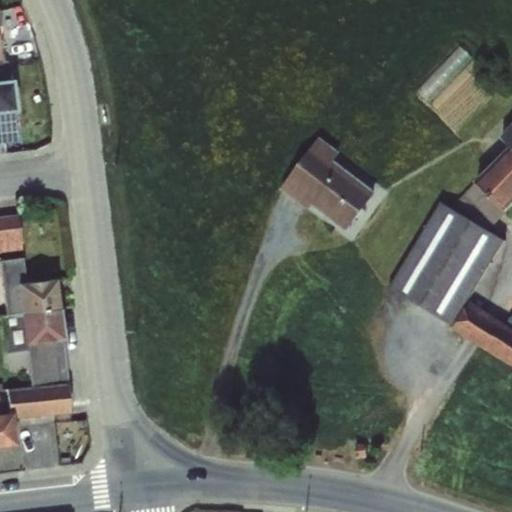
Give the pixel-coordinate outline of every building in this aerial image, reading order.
[(8,79),(0,80),(0,113),(16,111),(12,79),(8,79)] [(319,139),(284,185),(350,236),(386,189),(319,139)] [(511,143),(474,187),(507,215),(511,209),(511,143)] [(502,241),(440,201),(388,288),(450,322),(502,241)] [(0,258),(11,257),(10,251),(22,250),(17,215),(0,216),(0,258)] [(23,257),(11,257),(0,258),(0,259),(3,283),(7,315),(19,313),(19,311),(15,282),(25,280),(23,257)] [(56,277),(15,282),(19,311),(60,306),(56,277)] [(511,324),(473,300),(450,322),(483,343),(511,361),(511,324)] [(60,306),(19,311),(19,313),(23,345),(25,344),(62,340),(64,339),(60,306)] [(23,345),(19,313),(7,315),(0,315),(0,317),(4,353),(25,351),(25,344),(23,345)] [(62,340),(25,344),(25,351),(27,368),(29,386),(67,383),(62,340)] [(25,351),(4,353),(7,371),(27,368),(25,351)] [(29,386),(5,389),(8,412),(11,412),(12,419),(70,413),(67,383),(29,386)] [(8,412),(0,413),(0,446),(15,445),(12,419),(11,412),(8,412)] [(251,437),(262,450),(272,442),(262,431),(251,437)]
